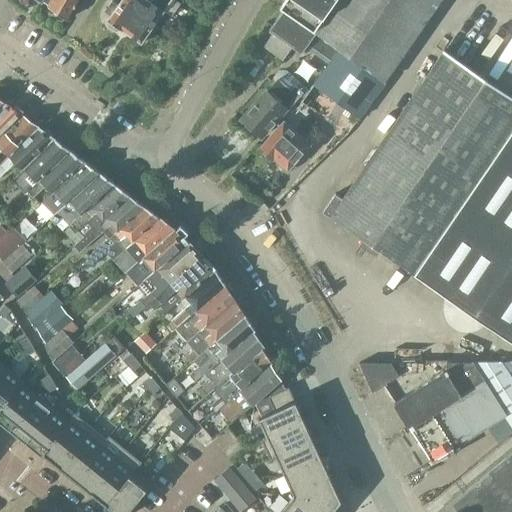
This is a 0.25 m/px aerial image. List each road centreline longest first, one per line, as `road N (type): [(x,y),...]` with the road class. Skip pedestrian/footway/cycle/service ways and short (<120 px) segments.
road 1 (unknown): [(320,358),(354,323),(348,294),(311,231),(309,199),(463,0)]
road 2 (unclassified): [(385,492),(320,358),(273,283),(205,203),(164,169)]
road 3 (residential): [(10,53),(164,169)]
road 4 (unclassified): [(164,169),(253,0)]
